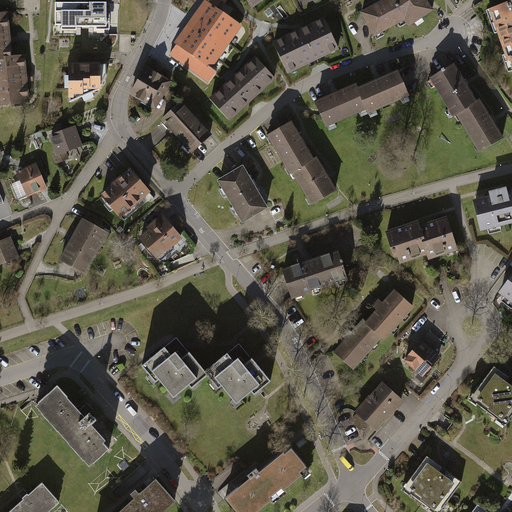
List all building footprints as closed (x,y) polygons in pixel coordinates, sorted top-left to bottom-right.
[(207,0),(202,0),(173,41),(176,44),(168,54),(208,82),(217,70),(213,67),(243,25),(216,6),(219,0),(223,0),(225,1),(225,0),(207,0),(208,0),(207,0)] [(246,0),(253,8),(264,0),(246,0)] [(391,0),(388,0),(360,17),(375,42),(405,24),(391,0)] [(424,0),(391,0),(405,24),(409,30),(434,15),(424,0)] [(511,0),(510,0),(508,4),(494,9),(498,21),(496,22),(509,59),(511,58),(511,60),(511,0)] [(107,4),(48,4),(47,36),(60,36),(60,53),(102,52),(101,42),(109,34),(111,19),(107,20),(107,4)] [(0,13),(0,57),(10,57),(5,12),(0,13)] [(300,27),(272,39),(287,74),(340,49),(323,16),(300,27)] [(0,105),(28,102),(22,55),(10,57),(0,57),(0,105)] [(227,80),(209,97),(230,119),(276,77),(255,55),(227,80)] [(106,62),(68,64),(68,101),(100,87),(106,75),(106,62)] [(476,102),(453,64),(429,79),(452,117),(476,102)] [(130,93),(153,107),(167,82),(143,69),(130,93)] [(368,116),(409,99),(398,73),(357,90),(366,112),(368,116)] [(325,129),(366,112),(357,90),(355,86),(315,103),(325,129)] [(501,138),(479,100),(455,115),(477,152),(501,138)] [(207,134),(177,102),(158,120),(188,153),(207,134)] [(312,159),(289,121),(265,135),(288,173),(312,159)] [(81,145),(74,126),(48,135),(55,155),(81,145)] [(333,190),(314,158),(290,172),(309,204),(333,190)] [(25,196),(45,188),(35,163),(14,172),(25,196)] [(265,207),(240,166),(215,180),(239,222),(265,207)] [(97,194),(117,217),(146,192),(127,169),(97,194)] [(511,188),(472,198),(480,232),(511,224),(511,188)] [(134,237),(154,259),(179,238),(160,215),(134,237)] [(448,215),(420,224),(419,220),(387,231),(399,264),(429,254),(430,259),(459,249),(448,215)] [(84,273),(106,235),(80,220),(58,258),(84,273)] [(9,237),(0,240),(0,263),(17,257),(9,237)] [(282,267),(291,296),(347,278),(338,249),(282,267)] [(511,274),(499,293),(511,302),(511,274)] [(383,340),(411,308),(391,291),(363,323),(383,340)] [(352,370),(380,337),(360,320),(332,352),(352,370)] [(174,396),(204,370),(175,338),(146,363),(174,396)] [(426,376),(442,358),(421,340),(405,358),(426,376)] [(208,368),(234,401),(265,377),(239,344),(208,368)] [(497,420),(505,426),(511,415),(511,382),(511,384),(506,381),(509,377),(494,366),(474,393),(483,399),(480,403),(499,417),(497,420)] [(382,380),(352,414),(374,434),(405,400),(382,380)] [(111,448),(58,388),(36,407),(89,468),(111,448)] [(225,497),(237,511),(250,511),(251,511),(254,511),(302,474),(300,471),(307,466),(291,446),(284,452),(282,451),(225,497)] [(429,510),(432,511),(440,511),(462,481),(446,470),(443,474),(439,471),(442,467),(427,456),(407,483),(416,489),(413,493),(432,507),(429,510)] [(117,511),(162,511),(177,499),(157,476),(117,511)] [(9,511),(51,511),(60,504),(42,483),(9,511)]
